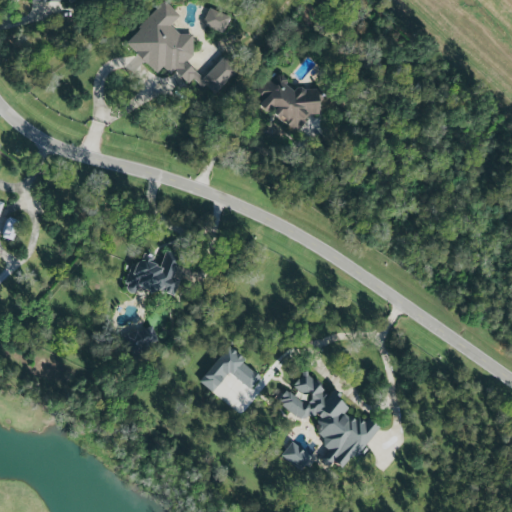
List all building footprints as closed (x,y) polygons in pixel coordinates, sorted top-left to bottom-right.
[(124,43),(156,74),(162,68),(169,75),(173,71),(188,85),(192,80),(201,89),(204,85),(213,94),(237,68),(224,56),(202,79),(181,59),(195,46),(171,24),(179,16),(164,1),(124,43)] [(222,33),(228,17),(207,9),(201,25),(222,33)] [(306,119),(306,115),(318,115),(317,90),(287,91),(287,75),(259,75),(260,120),(306,119)] [(1,238),(12,240),(17,221),(6,218),(1,238)] [(172,298),(179,280),(173,278),(180,257),(165,252),(159,267),(151,264),(153,257),(142,253),(137,266),(132,264),(122,290),(134,294),(138,285),(172,298)] [(159,346),(151,326),(123,336),(131,357),(159,346)] [(249,390),(260,376),(225,348),(199,382),(212,392),(227,373),(249,390)] [(331,386),(325,394),(320,390),(321,389),(319,386),(319,381),(315,378),(313,381),(310,379),(311,378),(305,374),(305,370),(303,370),(300,371),(300,374),(297,378),(296,378),(294,380),(292,383),(292,384),(291,385),(299,391),(306,390),(308,391),(309,397),(306,401),(307,401),(304,404),(287,390),(286,391),(284,389),(282,391),(279,395),(280,396),(278,399),(279,401),(279,402),(278,401),(278,402),(278,403),(292,415),(294,414),(298,417),(304,417),(306,414),(308,415),(311,415),(313,414),(314,413),(318,415),(315,418),(316,420),(316,422),(316,425),(316,427),(316,428),(316,432),(321,436),(322,444),(326,448),(319,457),(319,459),(319,461),(321,463),(322,464),(324,465),(326,465),(327,464),(331,460),(340,467),(353,451),(356,453),(378,426),(371,420),(366,416),(362,420),(360,418),(356,415),(354,418),(348,413),(346,415),(342,411),(346,406),(336,395),(338,392),(334,388),(331,386)] [(280,455),(298,471),(310,458),(291,442),(280,455)]
